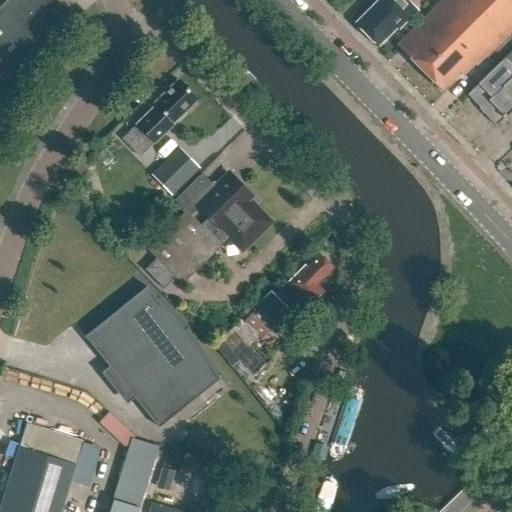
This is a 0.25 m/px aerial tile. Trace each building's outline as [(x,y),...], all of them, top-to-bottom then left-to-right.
[(0,81),(71,11),(59,0),(4,0),(0,4),(0,81)] [(378,0),(354,24),(356,25),(355,28),(360,33),(363,33),(377,47),(395,29),(399,28),(417,11),(406,0),(378,0)] [(487,58),(511,32),(511,0),(444,0),(398,45),(442,89),(459,72),(463,75),(475,63),(477,65),(485,56),(487,58)] [(511,51),(504,59),(503,59),(477,85),(478,85),(466,97),(496,126),(504,118),(505,120),(511,112),(511,79),(511,80),(511,79),(511,51)] [(172,122),(196,99),(193,96),(195,94),(189,86),(186,89),(177,80),(153,104),(154,106),(135,125),(153,144),(173,124),(172,122)] [(174,197),(195,176),(187,167),(188,165),(174,150),(150,172),(174,197)] [(242,248),(269,222),(255,208),(250,213),(243,206),(251,198),(229,175),(215,189),(201,174),(174,200),(185,212),(220,247),(231,236),(242,248)] [(220,247),(185,212),(147,249),(158,260),(175,278),(182,285),(220,247)] [(316,285),(332,268),(320,255),(307,268),(305,266),(275,295),(271,292),(260,303),(276,319),(288,308),(285,305),(289,301),(301,313),(322,292),(316,285)] [(175,278),(158,260),(148,270),(165,288),(175,278)] [(154,297),(146,287),(85,336),(157,428),(219,379),(154,297)] [(275,325),(257,308),(243,323),(261,340),(275,325)] [(363,392),(351,388),(332,450),(344,454),(363,392)] [(134,511),(152,438),(96,425),(95,432),(120,438),(102,511),(134,511)] [(61,511),(76,465),(19,447),(0,511),(61,511)] [(156,488),(168,491),(173,473),(162,469),(156,488)] [(314,491),(316,483),(313,481),(310,481),(306,479),(303,488),(308,489),(310,490),(314,491)] [(327,511),(335,488),(321,483),(312,511),(327,511)] [(151,503),(148,511),(180,511),(181,511),(151,503)]
